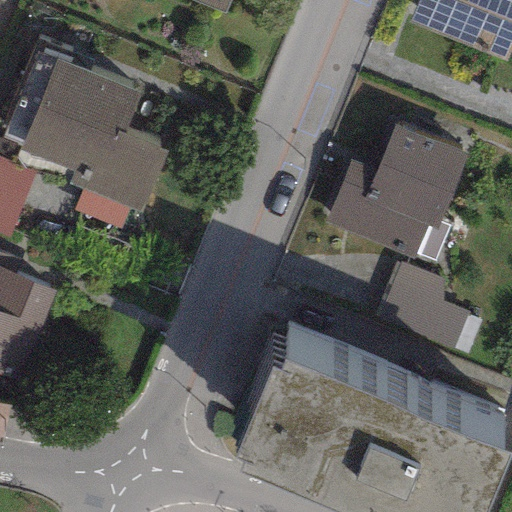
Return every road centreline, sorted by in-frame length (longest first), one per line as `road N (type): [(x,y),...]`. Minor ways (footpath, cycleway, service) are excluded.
road 1 (residential): [(126,472),(319,0)]
road 2 (residential): [(126,472),(190,475),(299,511)]
road 3 (residential): [(0,461),(126,472)]
